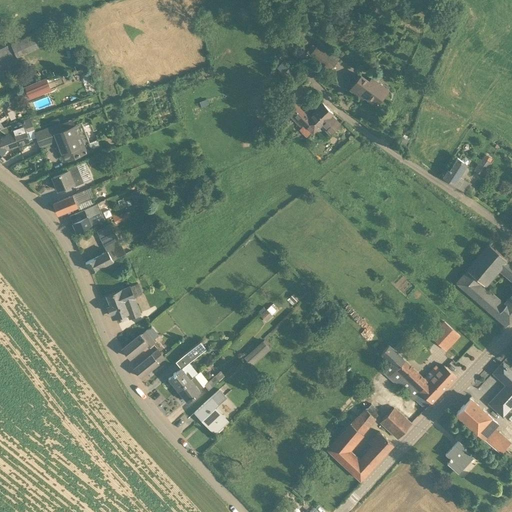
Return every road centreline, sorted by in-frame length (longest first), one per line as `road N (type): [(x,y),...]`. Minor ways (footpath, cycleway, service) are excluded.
road 1 (unclassified): [(240,511),(142,403),(52,226),(0,174)]
road 2 (residential): [(511,236),(334,108),(296,60)]
road 3 (residential): [(341,511),(511,330)]
